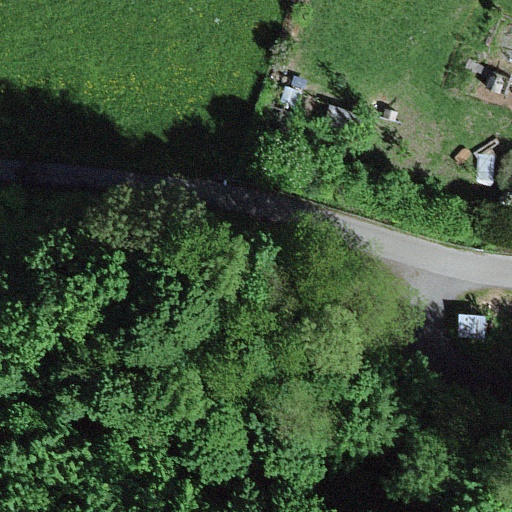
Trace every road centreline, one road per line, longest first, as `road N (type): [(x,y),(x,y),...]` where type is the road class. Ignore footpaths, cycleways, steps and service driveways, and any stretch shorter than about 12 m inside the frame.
road 1 (residential): [(0,173),(119,182),(287,212),(416,254),(511,270)]
road 2 (track): [(511,395),(456,374),(432,345),(412,291),(416,254)]
